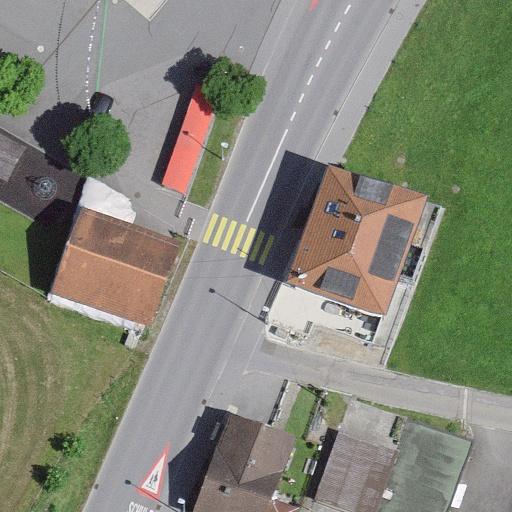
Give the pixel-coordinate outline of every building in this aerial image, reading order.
[(0,189),(9,196),(37,156),(0,130),(0,189)] [(419,217),(333,186),(296,288),(283,284),(266,321),(309,337),(323,299),(382,320),(419,217)] [(157,338),(185,264),(91,228),(63,301),(157,338)] [(347,413),(313,511),(377,511),(404,432),(347,413)] [(289,511),(309,458),(231,431),(202,511),(289,511)]
